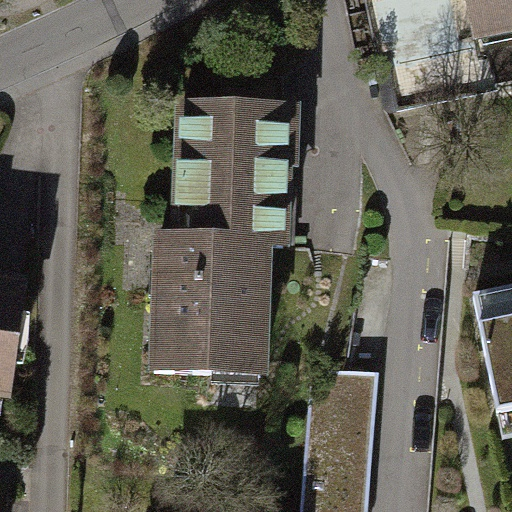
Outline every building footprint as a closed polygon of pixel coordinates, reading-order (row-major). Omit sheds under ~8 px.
[(511,0),(469,0),(478,57),(511,51),(511,0)] [(294,115),(188,115),(188,241),(154,241),(154,388),(270,387),(270,252),(294,252),(294,115)] [(511,297),(475,305),(506,453),(511,451),(511,297)] [(20,316),(0,312),(0,418),(1,418),(20,316)] [(308,511),(375,511),(378,375),(311,374),(308,511)]
